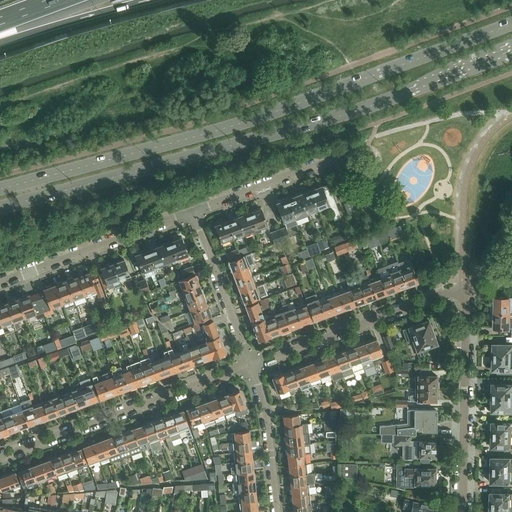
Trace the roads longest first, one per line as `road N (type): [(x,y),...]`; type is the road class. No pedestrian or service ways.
road 1 (secondary): [(511,24),(236,123),(0,187)]
road 2 (secondary): [(0,209),(290,135),(511,54)]
road 3 (residential): [(250,365),(0,457)]
road 4 (residential): [(464,286),(250,365)]
road 5 (residential): [(462,511),(464,286)]
road 6 (residential): [(0,282),(192,210)]
road 7 (residential): [(192,210),(250,365)]
road 8 (residential): [(192,210),(346,154)]
road 9 (motorway): [(0,40),(150,0)]
road 10 (residential): [(250,365),(266,414),(277,511)]
